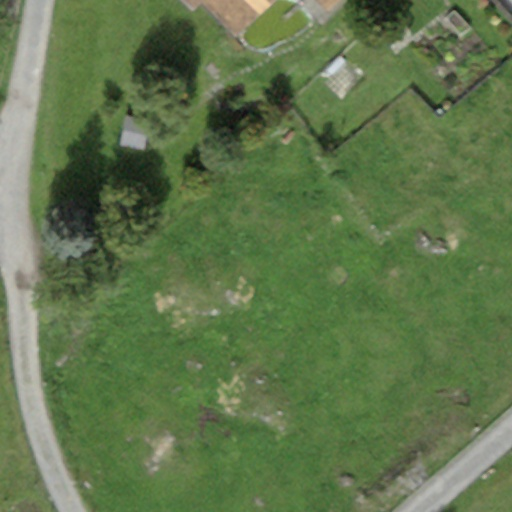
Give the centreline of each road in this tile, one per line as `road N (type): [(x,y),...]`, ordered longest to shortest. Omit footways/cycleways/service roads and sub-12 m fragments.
road 1 (track): [(39,0),(15,264),(31,406),(50,476),(70,511)]
road 2 (track): [(511,418),(409,511)]
